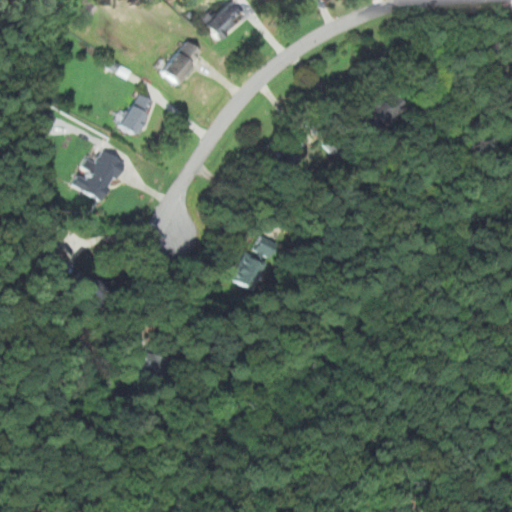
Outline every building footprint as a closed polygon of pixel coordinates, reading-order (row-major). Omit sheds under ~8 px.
[(97,4),(89,0),(79,0),(76,6),(91,14),(97,4)] [(223,0),(200,25),(216,39),(240,13),(225,0),(223,0)] [(200,54),(183,40),(157,71),(174,85),(200,54)] [(367,135),(405,114),(391,89),(353,110),(367,135)] [(133,137),(153,103),(134,92),(114,125),(133,137)] [(34,125),(49,128),(52,112),(37,109),(34,125)] [(302,144),(285,133),(265,165),(283,176),(302,144)] [(100,203),(124,161),(101,148),(84,178),(76,173),(69,185),(100,203)] [(263,258),(272,248),(260,238),(251,248),(263,258)] [(264,262),(243,251),(228,279),(248,291),(264,262)] [(105,286),(79,267),(68,282),(95,301),(105,286)] [(161,371),(162,349),(124,347),(123,369),(161,371)]
